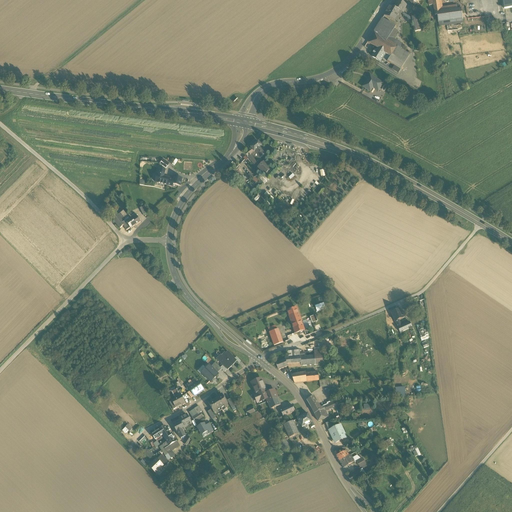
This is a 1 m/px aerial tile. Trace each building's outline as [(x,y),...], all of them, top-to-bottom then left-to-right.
[(398,0),(394,7),(400,10),(401,12),(402,12),(406,5),(398,0)] [(437,13),(441,12),(441,8),(440,4),(439,4),(438,0),(432,0),(433,2),(433,5),(435,15),(437,15),(437,13)] [(511,0),(503,0),(504,9),(511,7),(511,0)] [(395,20),(400,10),(394,7),(391,5),(390,5),(384,16),(385,16),(394,21),(395,20)] [(461,9),(456,10),(441,12),(437,13),(437,15),(438,23),(439,23),(447,22),(454,20),(454,21),(455,20),(462,19),(463,19),(461,9)] [(412,17),(415,32),(421,31),(418,16),(412,17)] [(373,33),(386,41),(389,37),(392,39),(397,31),(394,29),(396,27),(383,19),(382,19),(373,33)] [(386,41),(373,33),(367,42),(377,48),(385,54),(391,57),(394,52),(397,48),(392,45),(386,41)] [(397,48),(394,52),(397,54),(401,49),(403,46),(400,43),(399,44),(397,48)] [(385,54),(377,48),(375,51),(373,53),(374,54),(372,57),(380,62),(385,54)] [(410,55),(401,49),(397,54),(394,52),(391,57),(387,62),(400,70),(410,55)] [(362,87),(370,92),(373,88),(374,85),(380,89),(383,84),(371,76),(368,81),(367,80),(362,87)] [(258,142),(251,148),(254,152),(262,146),(259,143),(258,142)] [(254,152),(260,159),(260,158),(267,153),(262,146),(254,152)] [(254,152),(251,148),(244,153),(245,155),(248,158),(251,155),(254,152)] [(254,152),(251,155),(261,165),(264,162),(260,158),(260,159),(254,152)] [(258,168),(261,165),(251,155),(248,158),(258,168)] [(169,164),(163,160),(160,164),(166,169),(169,164)] [(258,168),(265,175),(271,170),(264,162),(261,165),(258,168)] [(239,182),(241,185),(244,182),(241,180),(242,179),(235,171),(230,176),(237,183),(239,182)] [(155,183),(172,187),(173,184),(180,186),(182,179),(174,177),(173,180),(169,179),(169,178),(166,177),(166,178),(163,178),(164,177),(157,175),(155,183)] [(140,209),(144,216),(149,213),(145,206),(140,209)] [(108,215),(120,229),(123,226),(125,224),(118,215),(113,210),(108,215)] [(130,229),(136,225),(131,218),(131,217),(130,214),(127,216),(124,211),(118,215),(125,224),(123,226),(126,231),(130,228),(130,229)] [(135,214),(131,217),(131,218),(136,225),(141,222),(135,214)] [(297,309),(287,312),(290,319),(295,334),(304,330),(297,309)] [(403,318),(401,313),(399,310),(391,314),(395,322),(399,320),(403,318)] [(409,323),(402,326),(398,328),(400,333),(412,328),(409,323)] [(269,333),(274,346),(283,343),(278,330),(277,330),(269,333)] [(287,352),(288,359),(300,357),(300,350),(287,352)] [(216,360),(223,366),(227,370),(228,371),(232,367),(231,366),(233,364),(233,365),(237,362),(234,359),(235,359),(228,352),(226,354),(224,353),(221,356),(221,355),(216,360)] [(314,353),(315,356),(315,365),(322,364),(321,352),(314,353)] [(285,360),(287,364),(301,363),(301,366),(315,365),(315,356),(302,357),(300,357),(288,359),(285,359),(285,360)] [(278,370),(288,367),(288,366),(287,364),(285,360),(276,364),(278,370)] [(215,363),(211,367),(217,374),(221,370),(220,368),(215,363)] [(209,366),(201,373),(210,382),(211,380),(212,381),(216,378),(215,377),(217,374),(211,367),(209,366)] [(294,383),(307,382),(305,374),(305,373),(300,373),(291,375),(294,383)] [(318,373),(305,374),(307,382),(319,381),(318,373)] [(254,389),(258,387),(264,385),(261,380),(252,384),(254,389)] [(190,391),(194,397),(203,390),(198,382),(194,385),(190,388),(189,389),(190,391)] [(266,391),(264,385),(258,387),(261,393),(264,392),(266,391)] [(172,393),(175,398),(181,395),(182,395),(180,391),(178,392),(177,390),(172,393)] [(274,390),(264,395),(266,399),(267,402),(277,398),(274,390)] [(264,392),(261,393),(256,395),(258,398),(256,398),(258,403),(266,399),(264,395),(264,392)] [(185,404),(181,395),(175,398),(175,400),(172,401),(172,402),(176,409),(185,404)] [(219,397),(215,399),(222,411),(222,410),(225,408),(227,408),(228,405),(222,395),(219,397)] [(311,408),(314,414),(324,409),(323,407),(322,407),(320,408),(314,397),(307,401),(311,408)] [(280,405),(277,398),(267,402),(271,409),(280,405)] [(222,411),(215,399),(212,401),(211,401),(208,403),(214,413),(217,414),(218,412),(221,410),(222,411)] [(333,406),(331,402),(327,403),(328,404),(323,406),(323,407),(324,409),(314,414),(318,422),(328,417),(325,411),(331,409),(333,406)] [(280,411),(284,417),(295,411),(292,405),(280,411)] [(192,418),(195,423),(203,418),(200,413),(202,412),(199,407),(189,413),(192,418)] [(303,427),(304,429),(307,428),(306,425),(309,424),(312,422),(308,414),(297,419),(298,421),(302,427),(303,427)] [(179,419),(180,420),(184,428),(187,426),(186,425),(190,422),(187,415),(179,419)] [(184,429),(184,428),(180,420),(173,424),(178,434),(183,432),(182,431),(184,429)] [(289,438),(298,434),(293,421),(283,425),(289,438)] [(202,435),(208,432),(208,431),(205,426),(204,424),(197,428),(202,435)] [(332,437),(335,443),(346,438),(344,434),(342,433),(339,426),(337,427),(330,431),(331,433),(332,433),(333,436),(332,437)] [(162,436),(164,438),(169,434),(165,427),(159,430),(162,436)] [(155,440),(162,436),(159,430),(152,435),(155,440)] [(164,438),(167,443),(169,446),(171,445),(175,443),(169,434),(164,438)] [(278,445),(284,453),(291,449),(285,440),(278,445)] [(165,449),(167,453),(174,448),(179,444),(177,441),(175,443),(171,445),(169,446),(165,449)] [(410,447),(414,457),(420,455),(416,445),(410,447)] [(143,452),(149,459),(153,456),(146,449),(143,452)] [(336,456),(339,462),(349,456),(346,452),(345,451),(339,455),(336,456)] [(162,455),(157,460),(162,466),(164,468),(169,463),(162,455)] [(350,455),(349,456),(339,462),(343,469),(348,466),(348,465),(354,462),(352,459),(350,455)] [(359,465),(360,468),(366,465),(362,458),(361,459),(356,462),(358,465),(359,465)] [(156,473),(159,470),(162,466),(157,460),(156,460),(149,467),(156,473)] [(347,477),(351,483),(363,475),(358,468),(355,471),(356,473),(353,475),(352,474),(347,477)]
